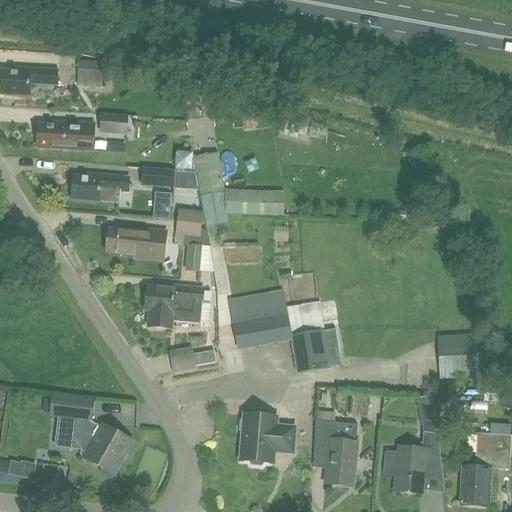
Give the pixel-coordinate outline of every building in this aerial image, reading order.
[(78,62),(77,88),(102,89),(103,63),(78,62)] [(28,97),(28,100),(56,102),(58,72),(17,70),(16,72),(2,72),(1,96),(28,97)] [(102,115),(100,134),(127,136),(128,117),(102,115)] [(94,125),(53,123),(53,126),(38,125),(37,149),(65,150),(93,151),(94,140),(94,125)] [(217,153),(194,158),(197,173),(198,186),(206,226),(227,222),(226,215),(283,216),(284,192),(225,190),(217,153)] [(143,168),(141,186),(167,188),(168,170),(143,168)] [(198,186),(197,173),(175,171),(173,190),(188,193),(189,187),(198,186)] [(119,203),(120,192),(129,192),(130,179),(88,175),(87,178),(74,177),(72,201),(99,203),(99,202),(119,203)] [(202,213),(179,210),(176,235),(200,237),(202,213)] [(162,264),(166,232),(124,228),(123,231),(109,229),(106,254),(133,257),(133,260),(162,264)] [(187,246),(185,271),(199,272),(201,247),(187,246)] [(172,330),(172,322),(200,324),(202,304),(203,290),(162,286),(162,289),(148,287),(146,312),(150,312),(148,328),(172,330)] [(290,338),(323,332),(318,302),(285,308),(282,292),(227,301),(231,326),(253,322),(286,317),(290,338)] [(253,322),(258,347),(291,341),(290,338),(286,317),(253,322)] [(258,347),(253,322),(231,326),(236,350),(258,347)] [(334,330),(323,332),(290,338),(291,341),(296,373),(340,365),(334,330)] [(477,335),(437,338),(439,378),(479,376),(477,335)] [(419,349),(384,349),(384,368),(419,368),(419,349)] [(196,367),(194,355),(193,350),(168,354),(172,373),(196,369),(196,367)] [(194,355),(196,367),(216,364),(214,352),(194,355)] [(99,426),(91,422),(93,401),(52,396),(50,415),(72,418),(69,449),(80,450),(80,455),(84,457),(83,459),(115,476),(133,443),(101,425),(99,426)] [(418,398),(423,433),(438,435),(433,396),(418,398)] [(277,418),(246,415),(246,418),(242,420),(241,431),(244,433),(242,460),(250,461),(251,465),(262,466),(264,462),(273,463),(274,452),(294,453),(296,428),(276,426),(277,418)] [(313,450),(328,452),(325,484),(353,487),(357,444),(355,444),(356,424),(315,421),(313,450)] [(477,434),(475,468),(462,467),(460,505),(488,506),(490,470),(489,470),(489,458),(510,459),(511,436),(477,434)] [(426,451),(398,448),(394,491),(422,494),(426,451)] [(8,475),(33,480),(36,464),(21,461),(20,463),(10,461),(8,475)]
